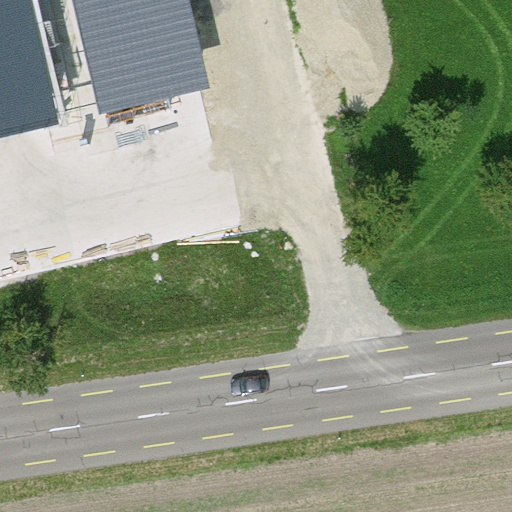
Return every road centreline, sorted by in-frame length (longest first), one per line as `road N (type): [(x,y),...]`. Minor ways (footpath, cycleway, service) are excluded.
road 1 (primary): [(0,441),(511,365)]
road 2 (track): [(267,0),(356,388)]
